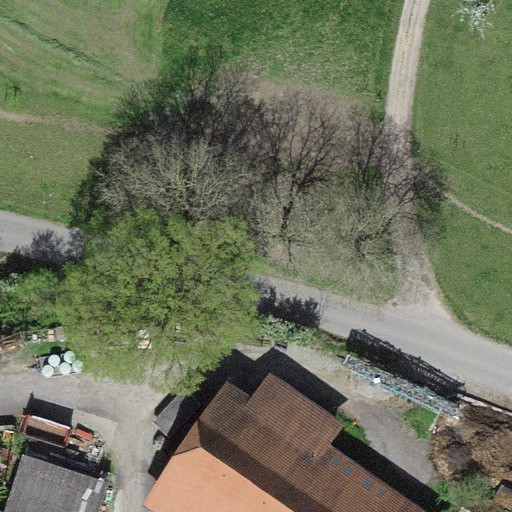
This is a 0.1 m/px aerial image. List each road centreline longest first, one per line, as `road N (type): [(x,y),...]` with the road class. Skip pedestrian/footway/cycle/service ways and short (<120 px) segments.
road 1 (unclassified): [(511,374),(331,311),(0,231)]
road 2 (track): [(432,344),(397,175),(416,0)]
